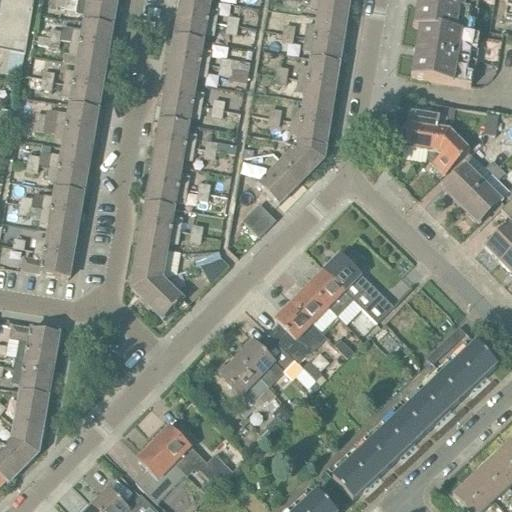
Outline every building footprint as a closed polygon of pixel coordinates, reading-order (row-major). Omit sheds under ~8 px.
[(0,0),(0,52),(25,57),(34,0),(0,0)] [(67,0),(56,0),(55,7),(65,9),(67,0)] [(117,0),(80,0),(80,3),(116,9),(117,0)] [(211,4),(191,0),(181,0),(179,19),(217,26),(219,14),(210,12),(211,4)] [(350,4),(323,0),(312,0),(310,12),(319,13),(318,21),(346,25),(350,4)] [(473,37),(479,3),(479,0),(418,0),(414,30),(420,31),(473,40),(473,37)] [(511,22),(511,0),(479,0),(479,3),(495,6),(496,0),(507,2),(505,21),(511,22)] [(116,9),(80,3),(78,15),(87,16),(86,25),(112,29),(116,9)] [(217,26),(179,19),(175,40),(204,45),(205,37),(215,38),(217,26)] [(229,19),(227,28),(238,30),(239,20),(229,19)] [(346,25),(318,21),(317,30),(308,28),(306,41),(343,47),(346,25)] [(112,29),(86,25),(84,33),(75,31),(73,44),(109,50),(112,29)] [(238,30),(227,28),(226,36),(237,38),(238,30)] [(284,28),(283,37),(294,39),(295,30),(284,28)] [(479,38),(473,37),(473,40),(420,31),(412,81),(471,90),(479,38)] [(49,40),(60,42),(61,34),(51,33),(49,40)] [(294,39),(283,37),(281,45),(293,46),(294,39)] [(60,42),(49,40),(39,38),(37,47),(59,51),(60,42)] [(204,45),(175,40),(171,62),(209,68),(212,56),(202,54),(204,45)] [(343,47),(306,41),(304,53),(312,54),(311,63),(340,68),(343,47)] [(109,50),(73,44),(71,56),(65,55),(64,64),(79,66),(105,71),(109,50)] [(221,61),(220,70),(248,75),(250,66),(221,61)] [(209,68),(171,62),(167,83),(197,88),(198,79),(207,81),(209,68)] [(340,68),(311,63),(310,72),(301,71),(299,83),(336,89),(340,68)] [(105,71),(79,66),(77,75),(68,73),(66,86),(101,92),(105,71)] [(248,75),(220,70),(219,78),(229,80),(228,83),(247,86),(248,75)] [(277,70),(276,79),(287,81),(288,72),(277,70)] [(42,82),(53,83),(54,75),(43,74),(42,82)] [(287,81),(276,79),(274,88),(286,89),(287,81)] [(53,83),(42,82),(30,80),(29,89),(40,90),(39,91),(52,93),(53,83)] [(197,88),(167,83),(164,104),(202,110),(204,99),(195,97),(197,88)] [(336,89),(299,83),(297,96),(305,97),(304,106),(333,110),(336,89)] [(101,92),(66,86),(62,107),(72,109),(98,113),(101,92)] [(214,103),(213,112),(224,113),(225,104),(214,103)] [(202,110),(164,104),(160,124),(189,129),(191,120),(200,122),(202,110)] [(333,110),(304,106),(303,114),(294,113),(292,125),(329,131),(333,110)] [(98,113),(72,109),(70,117),(61,115),(58,128),(94,134),(98,113)] [(455,112),(448,110),(446,122),(453,123),(455,112)] [(271,111),(269,120),(280,122),(281,113),(271,111)] [(224,113),(213,112),(211,121),(223,122),(224,113)] [(14,116),(0,113),(0,129),(11,131),(14,116)] [(434,155),(439,121),(409,115),(407,132),(403,131),(400,149),(429,155),(434,155)] [(35,125),(44,126),(46,117),(36,116),(35,125)] [(498,121),(487,119),(484,140),(495,141),(498,121)] [(280,122),(269,120),(268,128),(279,130),(280,122)] [(439,121),(434,155),(429,155),(428,162),(444,178),(470,153),(451,134),(444,132),(446,122),(439,121)] [(189,129),(160,124),(157,145),(195,152),(197,139),(188,138),(189,129)] [(44,126),(35,125),(34,133),(43,134),(44,126)] [(297,148),(326,153),(329,131),(292,125),(290,138),(299,140),(297,148)] [(94,134),(58,128),(56,141),(66,142),(64,151),(90,155),(94,134)] [(207,144),(205,154),(229,158),(229,156),(235,157),(236,149),(207,144)] [(195,152),(157,145),(153,166),(182,171),(183,163),(193,165),(195,152)] [(283,163),(303,184),(324,163),(326,153),(297,148),(297,149),(283,163)] [(90,155),(64,151),(63,159),(53,157),(51,170),(87,176),(90,155)] [(229,158),(205,154),(204,161),(228,165),(229,158)] [(27,167),(39,168),(40,160),(29,158),(27,167)] [(303,184),(283,163),(258,188),(278,208),(303,184)] [(491,178),(499,169),(493,163),(485,171),(491,178)] [(182,171),(153,166),(149,188),(187,194),(190,181),(180,180),(182,171)] [(39,168),(27,167),(26,174),(38,176),(39,168)] [(460,209),(483,186),(465,168),(442,191),(460,209)] [(499,169),(491,178),(497,184),(505,176),(499,169)] [(87,176),(51,170),(49,183),(58,186),(57,193),(83,198),(87,176)] [(199,186),(197,194),(209,196),(227,200),(228,191),(199,186)] [(501,204),(483,186),(460,209),(478,228),(501,204)] [(146,207),(174,212),(175,205),(185,207),(187,194),(149,188),(146,207)] [(83,198),(57,193),(55,201),(46,199),(44,213),(79,219),(83,198)] [(209,196),(197,194),(196,202),(208,204),(209,196)] [(20,208),(31,210),(32,202),(22,200),(20,208)] [(510,220),(511,218),(511,200),(501,212),(510,220)] [(172,222),(174,212),(146,207),(142,228),(180,235),(182,223),(172,222)] [(31,210),(20,208),(18,216),(29,218),(31,210)] [(250,249),(259,241),(275,225),(259,209),(243,225),(247,230),(241,236),(244,239),(242,241),(250,249)] [(79,219),(44,213),(41,227),(50,228),(49,236),(76,240),(79,219)] [(500,266),(511,253),(511,230),(507,226),(484,250),(500,266)] [(180,235),(142,228),(138,249),(166,254),(168,246),(178,248),(180,235)] [(192,228),(191,236),(202,238),(203,230),(192,228)] [(76,240),(49,236),(48,243),(38,242),(37,252),(73,258),(76,240)] [(202,238),(191,236),(190,244),(201,246),(202,238)] [(24,252),(25,244),(14,242),(13,250),(24,252)] [(131,292),(161,282),(166,254),(138,249),(131,292)] [(170,274),(179,275),(183,251),(174,250),(170,274)] [(73,258),(37,252),(35,263),(24,261),(21,274),(68,282),(73,258)] [(511,277),(511,253),(500,266),(511,277)] [(201,269),(221,261),(219,255),(213,256),(208,257),(208,256),(194,257),(197,270),(201,269)] [(354,305),(363,314),(377,327),(393,311),(340,258),(324,274),(354,305)] [(221,261),(201,269),(210,286),(228,268),(221,261)] [(354,305),(324,274),(307,291),(328,311),(337,321),(354,305)] [(182,302),(161,282),(131,292),(162,322),(182,302)] [(328,311),(307,291),(291,307),(312,327),(328,311)] [(312,327),(291,307),(274,324),(278,328),(268,338),(294,363),(298,368),(324,341),(311,328),(312,327)] [(18,351),(56,358),(59,337),(12,329),(10,342),(20,343),(18,351)] [(294,363),(268,338),(258,348),(254,345),(237,362),(267,391),(294,363)] [(347,362),(353,355),(341,343),(334,350),(347,362)] [(436,375),(461,403),(496,370),(476,348),(468,355),(463,350),(436,375)] [(56,358),(18,351),(14,373),(52,379),(56,358)] [(267,391),(237,362),(221,378),(250,407),(267,391)] [(302,372),(319,389),(326,382),(309,365),(302,372)] [(319,389),(302,372),(295,379),(307,392),(309,390),(314,395),(319,389)] [(52,379),(14,373),(12,387),(21,388),(20,395),(48,400),(52,379)] [(405,414),(425,436),(461,403),(436,375),(407,402),(412,408),(405,414)] [(48,400),(20,395),(16,419),(44,424),(48,400)] [(279,407),(271,415),(275,420),(259,436),(265,442),(283,425),(280,422),(289,413),(281,405),(279,407)] [(390,469),(425,436),(405,414),(397,422),(392,416),(364,442),(390,469)] [(44,424),(16,419),(11,444),(38,457),(44,424)] [(249,423),(246,419),(245,420),(244,419),(238,425),(243,430),(249,423)] [(154,447),(185,478),(187,481),(194,473),(198,476),(200,474),(209,484),(200,493),(207,500),(233,475),(215,457),(207,466),(171,430),(154,447)] [(390,469),(364,442),(335,469),(340,474),(332,481),(353,503),(390,469)] [(0,489),(6,484),(8,486),(38,457),(11,444),(5,450),(0,445),(0,489)] [(511,449),(508,446),(490,463),(511,486),(511,449)] [(185,478),(154,447),(137,464),(147,474),(136,486),(157,508),(185,478)] [(511,486),(490,463),(472,480),(494,504),(511,486)] [(485,511),(494,504),(472,480),(452,498),(465,511),(485,511)] [(109,492),(92,509),(94,511),(154,511),(140,498),(128,511),(109,492)] [(290,511),(331,511),(317,497),(309,504),(304,499),(290,511)]
